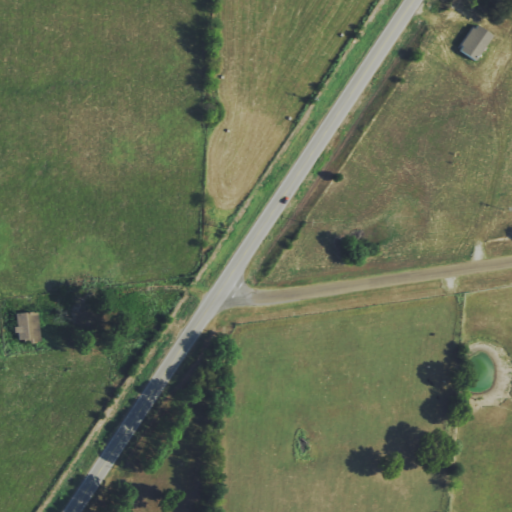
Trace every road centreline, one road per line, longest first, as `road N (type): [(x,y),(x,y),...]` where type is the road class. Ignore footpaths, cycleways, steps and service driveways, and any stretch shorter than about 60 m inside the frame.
road 1 (primary): [(412,0),(70,511)]
road 2 (residential): [(217,295),(511,259)]
